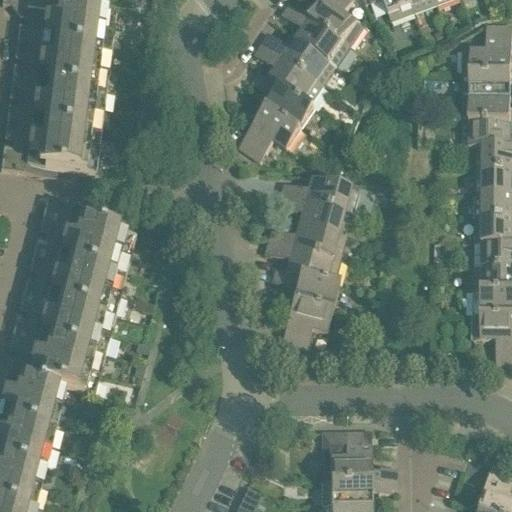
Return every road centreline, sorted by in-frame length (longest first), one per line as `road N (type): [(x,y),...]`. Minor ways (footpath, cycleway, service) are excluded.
road 1 (residential): [(205,205),(238,399)]
road 2 (residential): [(205,205),(29,187)]
road 3 (residential): [(406,400),(238,399)]
road 4 (residential): [(29,187),(0,319)]
road 5 (residential): [(238,399),(184,511)]
road 6 (residential): [(269,0),(222,77),(189,85)]
road 7 (residential): [(189,85),(205,205)]
